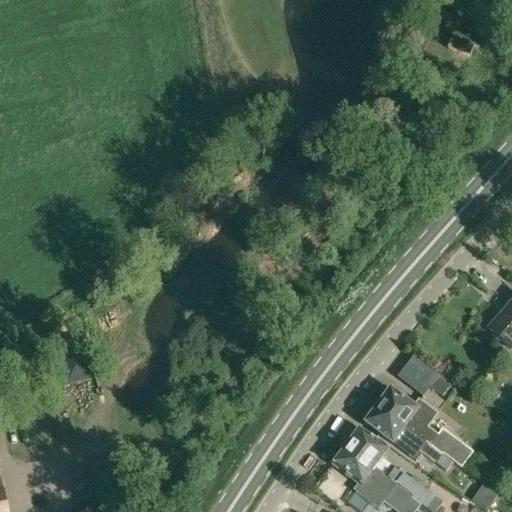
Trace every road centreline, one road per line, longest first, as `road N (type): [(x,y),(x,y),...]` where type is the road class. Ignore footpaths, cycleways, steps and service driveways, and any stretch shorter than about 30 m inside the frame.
road 1 (track): [(455,0),(434,106),(267,316),(240,370),(187,441),(97,441)]
road 2 (secondary): [(225,511),(337,329),(511,139)]
road 3 (unclassified): [(268,511),(337,415),(511,208)]
